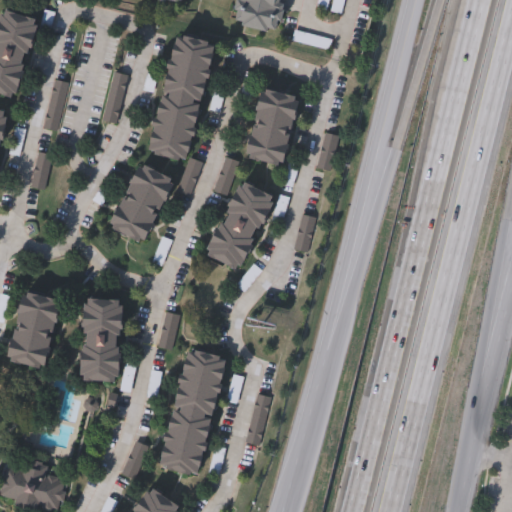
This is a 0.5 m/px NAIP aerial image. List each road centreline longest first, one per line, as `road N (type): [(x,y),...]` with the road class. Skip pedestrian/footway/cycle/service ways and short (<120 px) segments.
road 1 (motorway): [(479,0),(351,511)]
road 2 (motorway): [(390,511),(511,20)]
road 3 (secondary): [(411,0),(328,349)]
road 4 (motorway): [(439,0),(361,264)]
road 5 (secondary): [(457,511),(511,284)]
road 6 (residential): [(0,231),(31,249),(87,250),(108,272),(165,296)]
road 7 (secondary): [(328,349),(281,511)]
